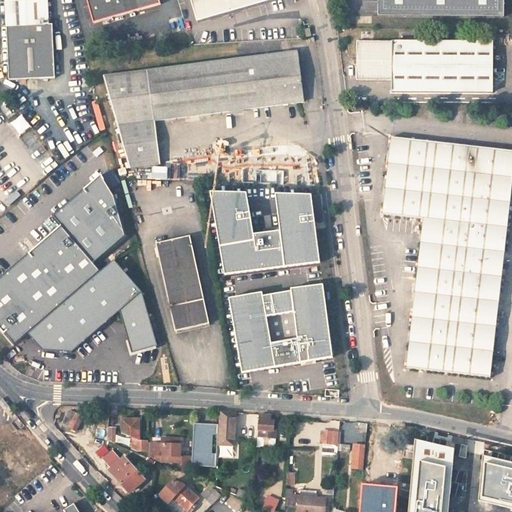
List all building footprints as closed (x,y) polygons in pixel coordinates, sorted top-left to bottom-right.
[(6,0),(6,2),(8,26),(10,79),(56,76),(53,24),(49,24),(47,0),(6,0)] [(87,0),(94,24),(161,5),(159,0),(87,0)] [(191,0),(198,21),(270,0),(191,0)] [(504,0),(378,0),(378,17),(505,17),(504,0)] [(493,92),(492,42),(357,41),(357,80),(392,81),(392,92),(493,92)] [(154,121),(304,101),(298,51),(148,70),(104,76),(131,170),(161,167),(154,121)] [(490,377),(511,186),(511,151),(391,137),(382,215),(423,219),(406,368),(490,377)] [(310,185),(307,159),(256,158),(216,163),(215,182),(310,185)] [(56,227),(91,267),(126,238),(116,198),(101,176),(52,220),(56,227)] [(210,195),(223,271),(320,259),(312,197),(274,195),(279,233),(252,237),(246,196),(210,195)] [(56,227),(0,275),(0,330),(11,343),(22,334),(94,271),(91,267),(56,227)] [(190,236),(156,243),(175,332),(209,324),(190,236)] [(110,258),(94,271),(22,334),(39,353),(70,356),(118,316),(130,356),(157,350),(142,294),(110,258)] [(321,286),(229,301),(241,370),(331,356),(321,286)] [(501,403),(492,402),(491,413),(500,414),(501,403)] [(69,412),(63,424),(68,427),(74,415),(69,412)] [(219,445),(234,446),(236,413),(221,412),(219,445)] [(77,414),(70,428),(76,431),(83,417),(77,414)] [(260,415),(258,437),(257,446),(273,448),(275,446),(275,439),(277,416),(260,415)] [(140,436),(140,426),(134,425),(134,422),(124,421),(125,434),(128,436),(134,439),(134,449),(137,451),(140,451),(147,451),(147,441),(140,441),(139,441),(139,436),(140,436)] [(218,425),(194,423),(192,457),(191,466),(216,468),(218,425)] [(338,444),(339,432),(323,431),(323,443),(338,444)] [(164,443),(149,443),(149,456),(153,456),(163,461),(173,462),(173,459),(179,459),(179,439),(164,438),(164,443)] [(448,511),(454,449),(415,440),(408,511),(448,511)] [(364,469),(366,446),(356,446),(354,468),(364,469)] [(511,462),(482,455),(479,500),(511,508),(511,462)] [(136,469),(124,457),(110,471),(121,483),(136,469)] [(181,471),(191,476),(191,466),(192,457),(181,457),(181,471)] [(136,469),(121,483),(126,489),(128,487),(132,491),(145,479),(136,469)] [(295,485),(296,472),(288,472),(287,485),(295,485)] [(174,498),(187,510),(184,511),(191,511),(196,508),(192,504),(198,498),(193,493),(194,491),(192,489),(190,490),(185,485),(184,484),(174,481),(161,495),(169,503),(174,498)] [(395,511),(397,487),(361,483),(358,511),(395,511)] [(248,502),(252,494),(240,489),(236,496),(248,502)] [(297,511),(325,511),(326,499),(318,498),(318,491),(302,490),(302,497),(287,496),(286,506),(298,507),(297,511)] [(212,506),(221,496),(216,491),(207,500),(212,506)] [(80,511),(75,503),(59,511),(80,511)]
